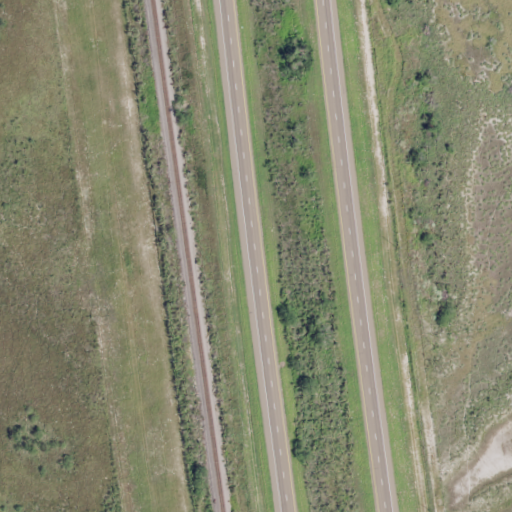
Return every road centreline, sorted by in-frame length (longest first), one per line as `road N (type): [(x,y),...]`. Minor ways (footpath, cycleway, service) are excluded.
road 1 (trunk): [(391,511),(326,0)]
road 2 (trunk): [(232,0),(295,511)]
